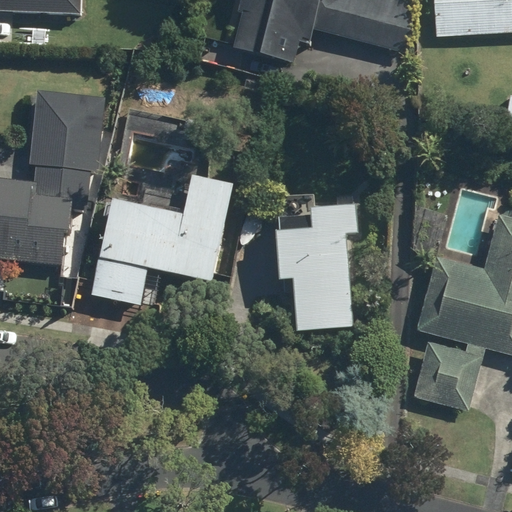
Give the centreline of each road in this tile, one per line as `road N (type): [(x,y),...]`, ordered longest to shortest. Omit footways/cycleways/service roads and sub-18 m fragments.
road 1 (residential): [(0,360),(205,395),(236,437)]
road 2 (residential): [(252,469),(0,490)]
road 3 (residential): [(412,511),(252,469)]
